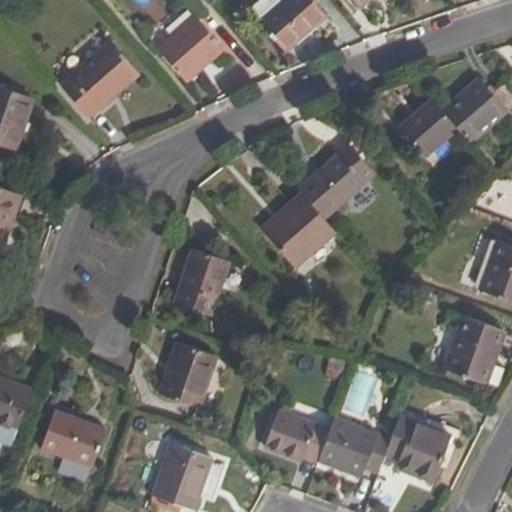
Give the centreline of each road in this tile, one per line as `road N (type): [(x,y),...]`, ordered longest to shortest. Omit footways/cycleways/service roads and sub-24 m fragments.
road 1 (residential): [(196,136),(166,183),(108,332),(67,317),(55,294),(82,209),(117,177)]
road 2 (residential): [(196,136),(331,77),(511,13)]
